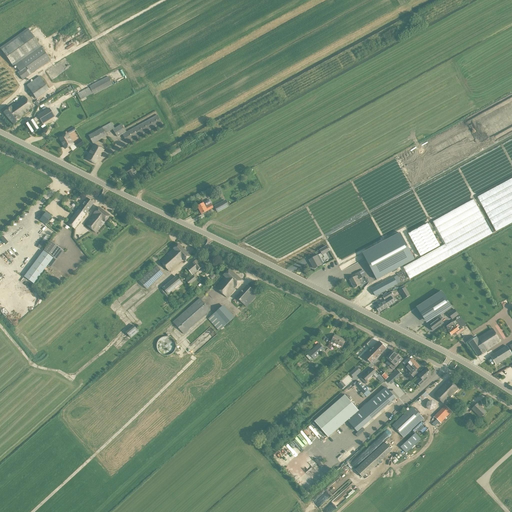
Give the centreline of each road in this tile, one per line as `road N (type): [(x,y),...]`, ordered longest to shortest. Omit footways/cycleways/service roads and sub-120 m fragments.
road 1 (tertiary): [(450,355),(0,133)]
road 2 (unclassified): [(444,367),(0,151)]
